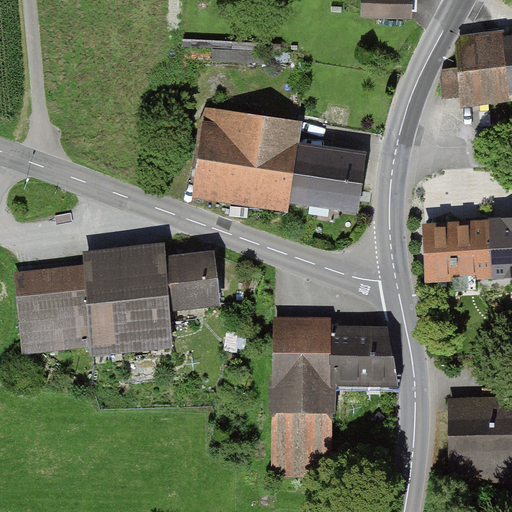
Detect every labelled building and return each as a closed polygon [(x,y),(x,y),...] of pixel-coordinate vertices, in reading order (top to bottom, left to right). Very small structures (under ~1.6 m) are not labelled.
[(409,0),(365,0),(365,14),(409,15),(409,0)] [(511,41),(459,48),(460,68),(446,71),(447,97),(511,89),(511,41)] [(217,42),(217,59),(259,60),(259,42),(217,42)] [(210,113),(199,184),(287,197),(294,149),(298,125),(210,113)] [(365,159),(294,149),(287,197),(357,208),(365,159)] [(511,223),(427,227),(429,276),(511,272),(511,223)] [(217,302),(212,254),(18,275),(26,345),(173,330),(171,307),(217,302)] [(385,332),(276,332),(274,472),(332,474),(333,383),(397,382),(385,332)] [(511,411),(451,412),(452,482),(511,481),(511,411)]
